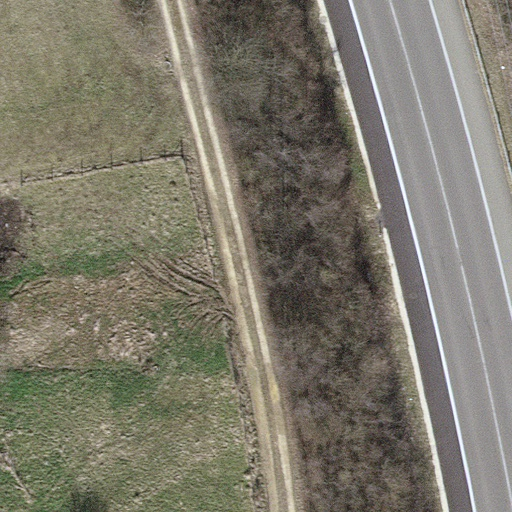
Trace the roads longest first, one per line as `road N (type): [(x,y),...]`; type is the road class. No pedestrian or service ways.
road 1 (track): [(297,511),(240,201),(179,0)]
road 2 (trunk): [(393,0),(511,438)]
